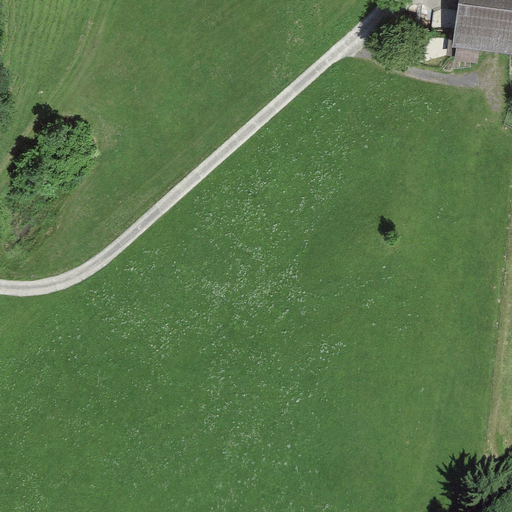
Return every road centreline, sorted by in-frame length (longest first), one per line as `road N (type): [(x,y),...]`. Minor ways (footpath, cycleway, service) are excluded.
road 1 (unclassified): [(0,285),(61,282),(96,264),(393,0)]
road 2 (track): [(112,0),(97,41),(0,178)]
